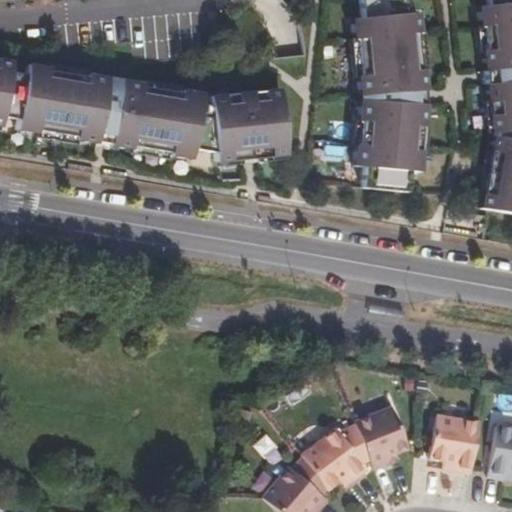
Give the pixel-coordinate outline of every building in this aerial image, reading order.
[(391,0),(345,0),(347,10),(336,11),(345,91),(342,157),(353,158),(350,182),(396,186),(398,162),(408,163),(412,96),(403,4),(392,5),(391,0)] [(480,126),(469,198),(511,205),(511,0),(462,0),(477,125),(487,124),(489,128),(480,126)] [(0,45),(0,103),(8,105),(6,115),(180,151),(181,140),(204,144),(205,154),(275,148),(267,82),(197,88),(198,99),(188,95),(189,84),(15,49),(13,59),(0,56),(0,45),(0,46),(0,45)] [(373,439),(341,451),(343,457),(352,480),(356,491),(372,484),(369,479),(378,475),(385,474),(373,439)] [(461,453),(419,445),(411,480),(427,483),(439,484),(437,492),(437,493),(453,495),(461,453)] [(511,461),(477,456),(470,498),(485,501),(487,493),(505,496),(511,461)] [(343,457),(330,467),(326,470),(323,466),(295,488),(298,491),(311,508),(313,510),(323,502),(332,495),(337,501),(349,492),(345,486),(352,480),(343,457)] [(372,484),(372,486),(381,482),(378,475),(369,479),(372,484)] [(439,484),(427,483),(426,491),(437,492),(439,484)] [(308,511),(311,508),(298,491),(285,506),(281,503),(273,511),(308,511)] [(487,493),(485,501),(497,502),(498,495),(487,493)] [(332,495),(323,502),(328,508),(337,501),(332,495)]
